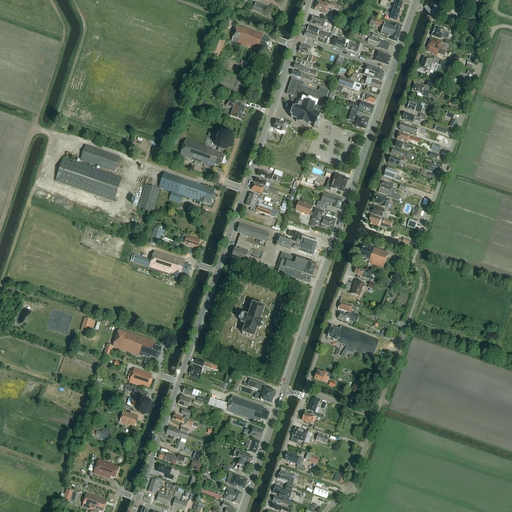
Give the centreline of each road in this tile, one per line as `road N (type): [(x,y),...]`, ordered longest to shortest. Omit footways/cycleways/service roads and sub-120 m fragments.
road 1 (residential): [(137,503),(297,38)]
road 2 (tertiary): [(283,390),(392,71)]
road 3 (residential): [(413,262),(492,31)]
road 4 (residential): [(363,223),(437,14)]
road 5 (unclassified): [(304,398),(358,241)]
road 6 (tertiary): [(241,511),(283,390)]
road 7 (unclassified): [(263,511),(304,398)]
